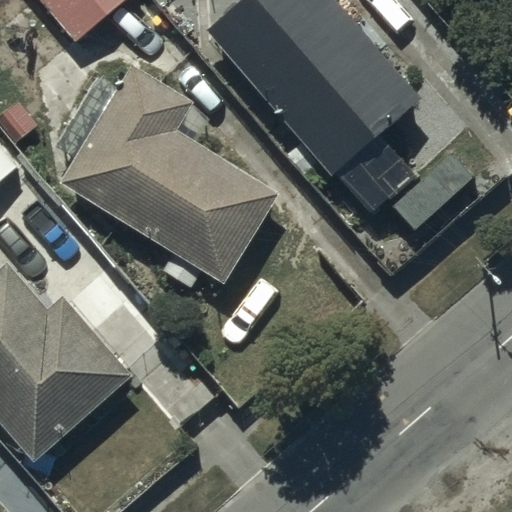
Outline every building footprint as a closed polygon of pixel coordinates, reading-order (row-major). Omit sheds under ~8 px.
[(123,0),(40,0),(75,41),(123,0)] [(223,0),(234,11),(205,36),(332,184),(337,180),(373,222),(420,182),(382,138),(423,103),(333,0),(223,0)] [(74,162),(60,185),(226,290),(285,198),(198,143),(214,119),(133,67),(119,89),(100,76),(54,149),(74,162)] [(0,150),(0,188),(19,172),(0,150)] [(0,424),(35,465),(132,380),(65,303),(50,316),(0,259),(0,424)]
